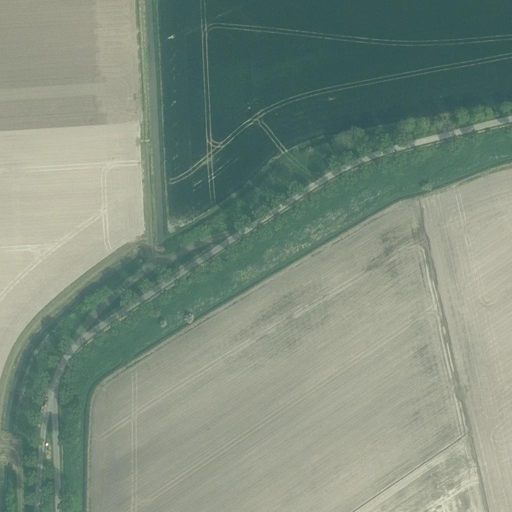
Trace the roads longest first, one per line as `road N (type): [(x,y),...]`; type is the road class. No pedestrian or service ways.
road 1 (unclassified): [(52,404),(65,357),(90,332),(298,195),(379,153),(511,118)]
road 2 (track): [(134,0),(145,243),(165,257),(238,234)]
road 3 (track): [(153,255),(76,344)]
